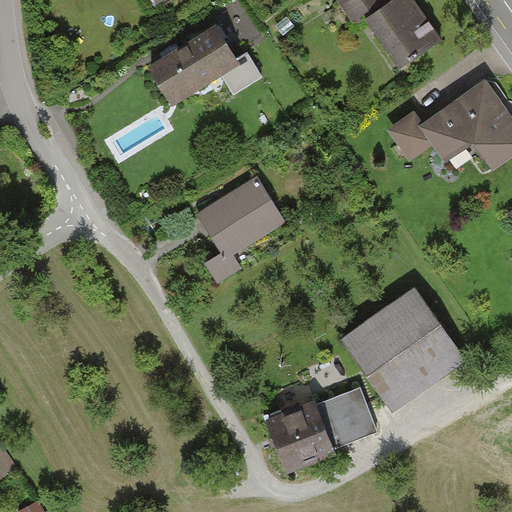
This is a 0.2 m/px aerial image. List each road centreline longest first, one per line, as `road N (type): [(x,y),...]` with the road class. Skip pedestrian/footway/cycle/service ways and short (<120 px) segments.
road 1 (residential): [(84,218),(145,284),(262,476),(303,492),(511,381)]
road 2 (residential): [(4,0),(13,83),(84,218)]
